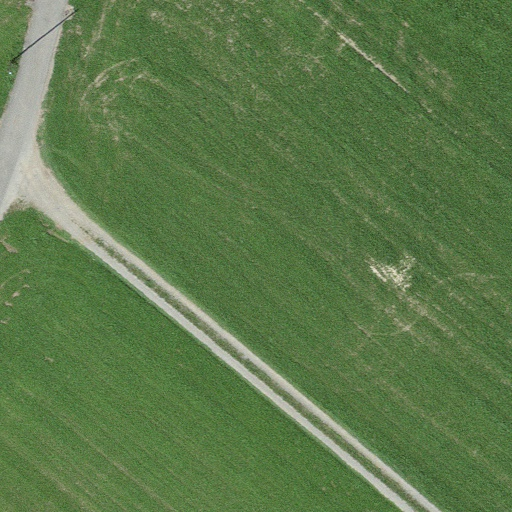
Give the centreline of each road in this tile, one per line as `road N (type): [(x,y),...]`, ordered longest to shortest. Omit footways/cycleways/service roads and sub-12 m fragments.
road 1 (track): [(13,150),(430,511)]
road 2 (unclassified): [(47,0),(0,211)]
